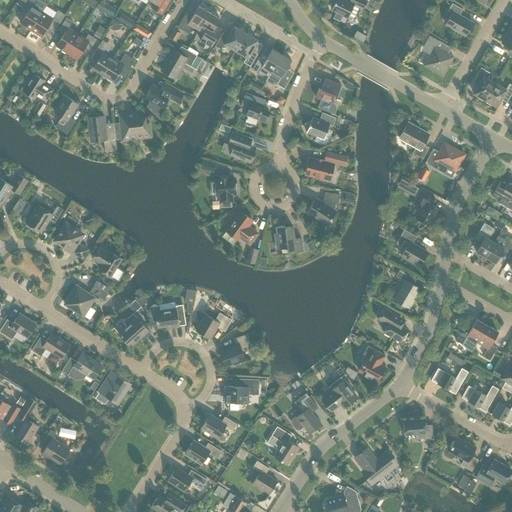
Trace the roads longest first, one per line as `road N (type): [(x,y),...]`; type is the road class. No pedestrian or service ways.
road 1 (residential): [(183,0),(117,102),(0,35)]
road 2 (residential): [(279,511),(318,450),(400,386)]
road 3 (residential): [(184,409),(208,386),(200,352),(164,348),(141,371)]
road 4 (residential): [(441,108),(324,41)]
road 5 (residential): [(400,386),(511,443)]
road 6 (residential): [(446,251),(453,216),(494,137)]
road 7 (residential): [(441,108),(503,0)]
